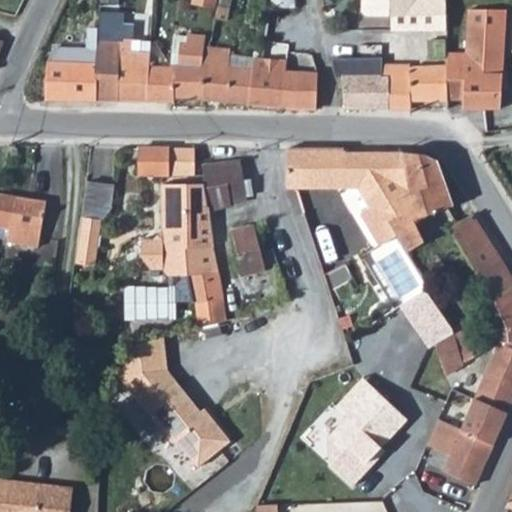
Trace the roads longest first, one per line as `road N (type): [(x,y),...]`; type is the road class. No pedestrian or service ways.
road 1 (unclassified): [(511,226),(472,158),(423,123),(0,121)]
road 2 (residential): [(0,121),(48,0)]
